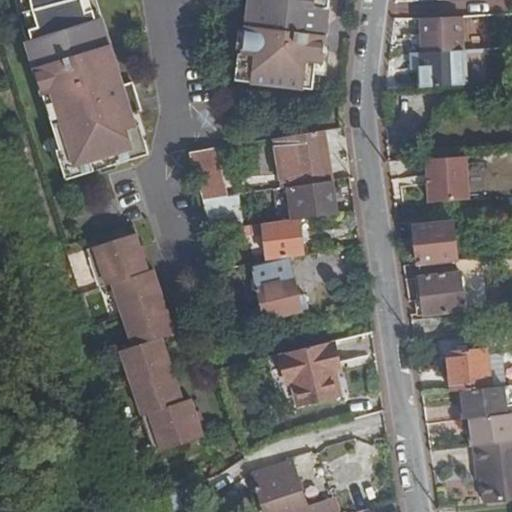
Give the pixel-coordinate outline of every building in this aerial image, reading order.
[(22,0),(25,11),(30,27),(39,24),(34,9),(32,0),(22,0)] [(32,0),(34,9),(39,24),(30,27),(32,37),(26,39),(42,93),(52,90),(59,118),(50,120),(54,134),(58,147),(54,148),(59,164),(63,178),(91,170),(90,166),(88,160),(115,152),(117,158),(118,162),(146,154),(142,139),(138,125),(134,125),(131,113),(127,100),(136,97),(131,81),(122,84),(114,86),(107,61),(115,59),(103,16),(96,18),(93,8),(86,10),(83,0),(32,0)] [(91,0),(83,0),(86,10),(93,8),(91,0)] [(252,0),(247,43),(245,56),(239,55),(238,70),(236,83),(270,87),(270,81),(295,83),(294,90),(313,92),(317,65),(323,66),(330,0),(252,0)] [(464,50),(462,16),(420,17),(422,53),(464,50)] [(231,70),(238,70),(239,55),(245,56),(247,43),(235,42),(231,70)] [(418,54),(420,87),(465,84),(464,50),(422,53),(418,54)] [(122,84),(115,59),(107,61),(114,86),(122,84)] [(317,65),(313,92),(320,93),(323,66),(317,65)] [(270,81),(270,87),(294,90),(295,83),(270,81)] [(52,90),(42,93),(50,120),(59,118),(52,90)] [(136,97),(127,100),(131,113),(139,110),(136,97)] [(143,123),(138,125),(142,139),(147,138),(143,123)] [(54,165),(59,164),(54,148),(58,147),(54,134),(46,137),(54,165)] [(326,182),(318,134),(295,137),(276,141),(285,191),(293,189),(303,187),(326,182)] [(115,152),(88,160),(90,166),(117,158),(115,152)] [(214,154),(191,161),(201,193),(205,207),(215,205),(225,203),(214,154)] [(467,155),(427,157),(430,200),(470,197),(467,155)] [(293,189),(297,220),(334,213),(332,202),(337,201),(333,181),(326,182),(303,187),(293,189)] [(217,214),(215,205),(205,207),(208,216),(217,214)] [(418,223),(420,262),(459,259),(455,220),(418,223)] [(298,222),(260,231),(261,236),(267,261),(304,254),(298,222)] [(135,233),(93,246),(98,260),(91,263),(98,287),(111,283),(132,345),(119,350),(141,415),(148,412),(153,427),(146,429),(154,453),(203,437),(190,399),(182,401),(176,383),(166,353),(161,338),(173,334),(157,284),(152,269),(147,271),(135,233)] [(93,246),(86,249),(91,263),(98,260),(93,246)] [(291,268),(250,277),(260,323),(300,314),(291,268)] [(458,270),(420,274),(423,297),(417,298),(418,314),(462,309),(458,270)] [(234,300),(230,300),(236,334),(244,333),(234,300)] [(330,347),(329,344),(290,358),(291,361),(300,388),(307,411),(340,400),(331,368),(341,366),(334,346),(330,347)] [(462,349),(466,388),(511,383),(507,344),(462,349)] [(286,392),(300,388),(291,361),(277,365),(286,392)] [(343,373),(341,366),(331,368),(340,400),(345,397),(338,374),(343,373)] [(511,411),(511,383),(466,388),(463,389),(466,417),(471,416),(511,411)] [(511,411),(471,416),(474,445),(511,440),(511,411)] [(148,412),(141,415),(146,429),(153,427),(148,412)] [(480,461),(485,501),(511,498),(511,440),(474,445),(473,445),(475,462),(480,461)] [(328,511),(325,503),(307,508),(293,468),(254,481),(264,511),(328,511)]
